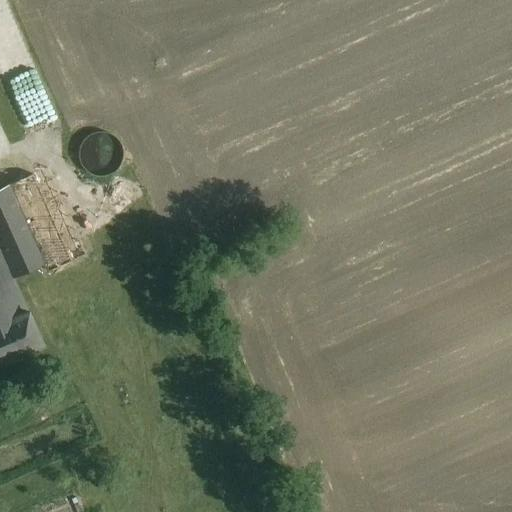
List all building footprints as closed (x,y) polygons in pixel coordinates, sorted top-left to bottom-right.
[(122,160),(124,151),(122,141),(116,133),(108,127),(98,125),(88,127),(80,133),(75,142),(73,151),(75,161),(81,169),(89,175),(99,177),(109,174),(117,169),(122,160)] [(47,173),(37,177),(74,262),(83,258),(47,173)] [(74,262),(37,177),(13,187),(38,247),(49,273),(74,262)] [(13,187),(0,192),(0,247),(5,261),(38,247),(13,187)] [(5,261),(0,247),(0,343),(34,329),(16,285),(5,261)] [(34,329),(0,343),(0,366),(44,349),(34,329)]
